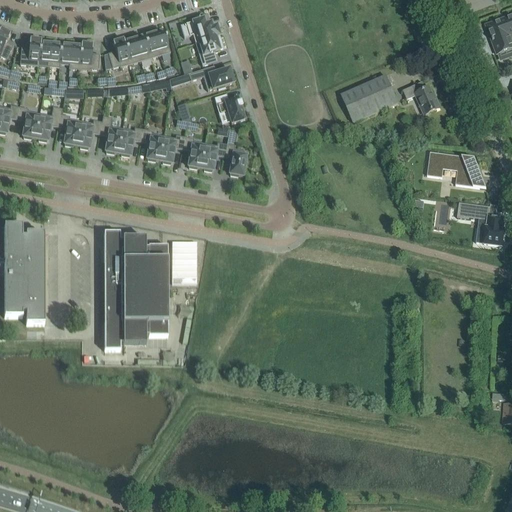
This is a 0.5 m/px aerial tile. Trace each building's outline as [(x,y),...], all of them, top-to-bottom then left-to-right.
[(511,16),(486,27),(497,56),(511,50),(511,41),(511,37),(511,36),(511,16)] [(204,20),(180,27),(184,40),(193,37),(195,45),(219,37),(220,37),(217,27),(213,28),(211,24),(205,26),(204,20)] [(0,58),(6,61),(13,47),(6,44),(10,36),(0,30),(0,58)] [(163,31),(153,34),(160,57),(170,54),(163,31)] [(153,34),(143,37),(150,60),(160,57),(153,34)] [(143,37),(134,39),(141,63),(150,60),(143,37)] [(219,37),(195,45),(202,68),(217,63),(214,54),(220,52),(219,51),(223,50),(219,37)] [(124,42),(131,66),(141,63),(134,39),(124,42)] [(21,50),(20,66),(39,68),(41,43),(41,42),(30,41),(29,50),(21,50)] [(115,53),(108,55),(112,70),(120,68),(120,69),(131,66),(124,42),(124,41),(113,44),(115,53)] [(41,43),(39,68),(49,69),(51,44),(41,43)] [(51,44),(49,69),(59,70),(60,65),(59,65),(61,45),(51,44)] [(61,45),(59,65),(60,65),(69,66),(70,66),(71,46),(61,45)] [(69,66),(69,71),(79,71),(81,47),(71,46),(70,66),(69,66)] [(81,47),(79,71),(91,72),(91,71),(98,72),(100,56),(92,56),(93,47),(81,46),(81,47)] [(214,68),(189,76),(191,83),(203,79),(208,93),(218,89),(218,91),(225,89),(224,87),(234,84),(229,70),(216,74),(214,68)] [(398,105),(386,77),(341,97),(353,125),(398,105)] [(412,88),(403,92),(406,100),(415,96),(424,117),(440,110),(436,101),(435,102),(429,89),(415,95),(412,88)] [(227,96),(214,100),(217,107),(218,107),(220,115),(227,113),(231,126),(245,121),(241,109),(242,109),(241,104),(239,104),(238,100),(229,103),(227,96)] [(0,108),(0,135),(5,137),(5,135),(6,135),(7,128),(8,128),(9,123),(8,123),(9,120),(17,122),(19,110),(11,109),(11,110),(0,108)] [(40,116),(35,140),(39,141),(38,143),(46,144),(47,142),(48,143),(49,136),(50,131),(50,128),(59,129),(61,117),(62,111),(53,109),(52,117),(40,116)] [(19,110),(17,122),(26,123),(25,126),(24,131),(23,138),(24,138),(23,140),(31,141),(32,140),(35,140),(40,116),(28,114),(29,111),(19,110)] [(61,117),(59,129),(67,131),(66,134),(65,139),(66,139),(64,146),(65,146),(65,147),(73,149),(73,147),(77,148),(81,123),(70,121),(70,118),(61,117)] [(102,124),(100,137),(108,138),(108,141),(107,141),(107,146),(106,153),(106,155),(114,156),(114,155),(118,155),(123,130),(111,128),(112,120),(103,118),(102,124)] [(81,123),(77,148),(80,148),(80,150),(88,152),(88,150),(89,150),(90,143),(91,138),(92,135),(100,137),(102,124),(94,123),(93,126),(81,123)] [(123,130),(118,155),(121,156),(121,158),(129,159),(129,157),(130,158),(131,151),(132,151),(133,146),(132,146),(133,143),(141,144),(144,131),(135,130),(134,132),(123,130)] [(144,131),(141,144),(150,146),(149,149),(148,154),(147,161),(148,161),(147,162),(155,164),(156,162),(159,163),(164,138),(152,136),(153,133),(144,131)] [(229,132),(227,144),(233,145),(236,133),(229,132)] [(164,138),(159,163),(163,163),(162,165),(170,167),(171,165),(172,165),(173,158),(174,153),(174,150),(183,151),(185,139),(176,137),(175,140),(164,138)] [(185,139),(183,151),(191,153),(190,156),(189,161),(188,168),(189,168),(189,170),(197,171),(197,170),(201,170),(205,146),(193,143),(194,141),(185,139)] [(205,146),(201,170),(204,171),(204,173),(212,174),(212,172),(213,172),(214,165),(214,166),(215,161),(216,157),(224,159),(226,146),(217,145),(217,148),(205,146)] [(226,146),(224,159),(232,160),(232,164),(231,164),(231,168),(230,175),(230,176),(230,177),(238,179),(238,177),(242,178),(244,168),(246,168),(247,160),(246,160),(247,153),(235,151),(235,148),(226,146)] [(430,178),(429,178),(441,180),(441,179),(441,177),(442,170),(442,168),(460,171),(460,173),(460,172),(459,179),(458,187),(486,191),(481,177),(478,170),(475,160),(433,155),(432,156),(430,178)] [(489,219),(490,209),(459,205),(457,220),(469,221),(469,220),(487,222),(484,246),(503,248),(505,230),(502,230),(504,221),(489,219)] [(0,265),(0,266),(0,264),(4,264),(4,319),(22,319),(22,315),(26,315),(26,327),(44,327),(44,235),(26,236),(26,240),(22,240),(22,228),(4,228),(4,260),(0,260),(0,259),(0,258),(0,265)] [(146,249),(146,240),(123,240),(123,242),(120,242),(120,234),(104,234),(104,352),(120,352),(120,344),(123,344),(123,347),(146,347),(146,337),(148,337),(148,338),(168,338),(168,248),(148,248),(148,249),(146,249)] [(197,243),(173,243),(173,284),(198,284),(197,243)] [(498,355),(497,364),(505,365),(505,356),(498,355)] [(493,395),(492,404),(498,404),(499,402),(503,402),(504,396),(493,395)] [(511,405),(504,405),(503,425),(511,426),(511,405)]
